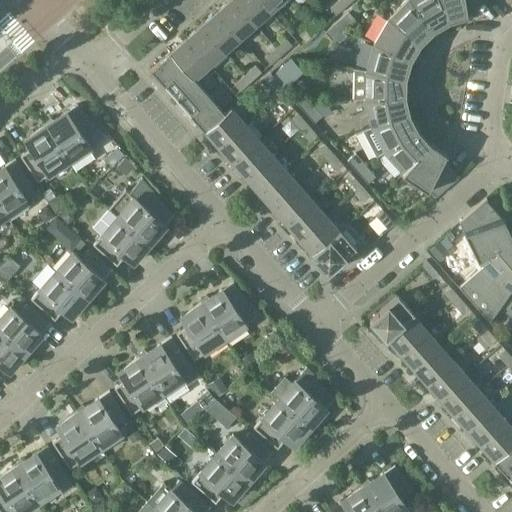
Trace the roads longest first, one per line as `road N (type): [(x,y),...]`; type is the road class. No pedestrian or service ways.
road 1 (residential): [(0,422),(223,218)]
road 2 (residential): [(313,320),(503,158)]
road 3 (residential): [(223,218),(92,65)]
road 4 (residential): [(268,511),(389,405)]
road 5 (residential): [(484,511),(389,405)]
road 6 (residential): [(511,29),(500,37),(491,141),(503,158)]
road 7 (residential): [(313,320),(223,218)]
